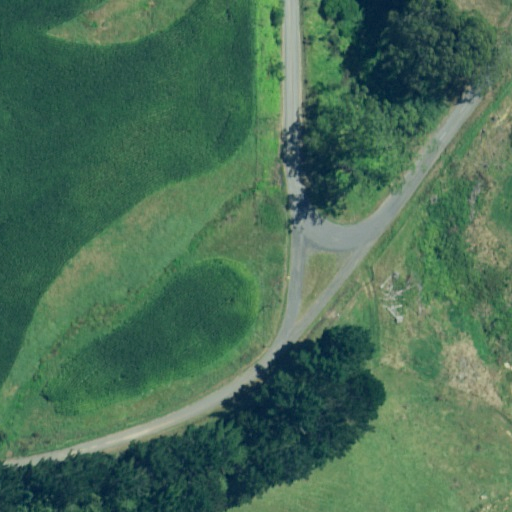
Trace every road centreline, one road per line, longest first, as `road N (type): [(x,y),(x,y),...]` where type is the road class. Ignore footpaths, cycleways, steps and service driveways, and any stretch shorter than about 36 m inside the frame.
road 1 (unclassified): [(511,49),(298,330)]
road 2 (unclassified): [(298,330),(266,363),(173,418),(0,466)]
road 3 (unclassified): [(298,330),(293,0)]
